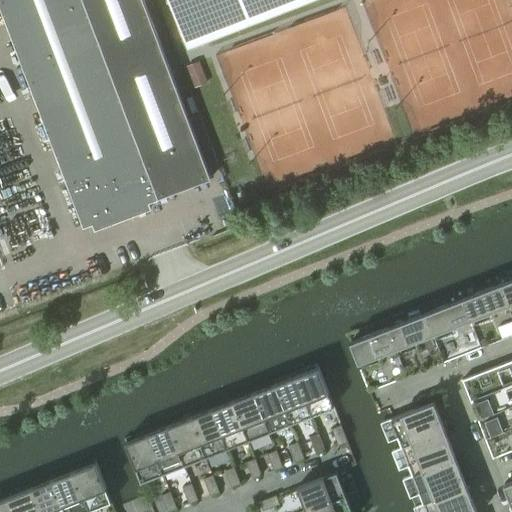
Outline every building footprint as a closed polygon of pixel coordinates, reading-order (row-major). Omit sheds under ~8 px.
[(150,201),(196,184),(212,178),(144,0),(0,0),(0,3),(84,226),(94,223),(96,229),(152,208),(150,201)] [(170,0),(189,48),(310,0),(170,0)] [(199,62),(187,66),(195,86),(206,82),(199,62)] [(511,279),(500,284),(508,304),(511,302),(511,307),(510,308),(511,313),(511,279)] [(500,284),(463,298),(471,318),(489,311),(492,318),(473,323),(482,346),(511,334),(511,313),(510,308),(500,284)] [(463,298),(426,313),(434,333),(452,326),(455,333),(436,338),(445,360),(482,346),(473,323),(463,298)] [(426,313),(389,327),(397,347),(415,340),(418,347),(398,352),(407,375),(445,360),(436,338),(426,313)] [(407,375),(398,352),(389,327),(350,342),(358,362),(376,355),(379,362),(360,367),(369,389),(407,375)] [(511,359),(463,379),(471,399),(504,386),(498,371),(509,367),(511,375),(511,359)] [(296,375),(295,375),(311,415),(333,407),(318,367),(316,367),(317,370),(297,378),(296,375)] [(275,383),(274,384),(290,424),(311,415),(295,375),(295,376),(296,378),(276,386),(275,383)] [(471,399),(478,418),(511,405),(505,390),(511,387),(511,383),(504,386),(471,399)] [(254,392),(253,392),(269,432),(290,424),(274,384),(275,386),(255,394),(254,392)] [(232,400),(248,440),(269,432),(253,392),(252,392),(253,395),(233,403),(232,400)] [(211,408),(211,409),(226,449),(248,440),(232,400),(231,401),(232,403),(212,411),(211,408)] [(478,418),(486,437),(511,426),(511,405),(478,418)] [(397,436),(401,448),(445,431),(439,415),(421,422),(416,408),(390,418),(397,436)] [(190,417),(189,417),(205,457),(226,449),(211,409),(210,409),(211,411),(191,419),(190,417)] [(169,425),(168,425),(184,465),(205,457),(189,417),(190,420),(170,427),(169,425)] [(148,433),(147,433),(163,473),(184,465),(168,425),(169,428),(149,436),(148,433)] [(332,428),(339,445),(348,441),(341,425),(332,428)] [(511,426),(486,437),(494,457),(511,449),(511,426)] [(408,466),(412,476),(456,459),(450,443),(432,450),(428,439),(446,432),(445,431),(401,448),(408,466)] [(163,473),(147,433),(147,434),(148,436),(128,444),(127,441),(125,442),(141,482),(142,481),(163,473)] [(309,437),(316,454),(325,450),(318,434),(309,437)] [(288,446),(295,462),(304,459),(297,442),(288,446)] [(267,454),(273,470),(282,467),(276,450),(267,454)] [(246,462),(252,479),(261,475),(255,459),(246,462)] [(419,493),(423,504),(467,487),(461,471),(443,478),(438,467),(457,460),(456,459),(412,476),(419,493)] [(74,470),(73,470),(89,510),(111,502),(96,462),(94,462),(95,465),(75,473),(74,470)] [(240,484),(234,467),(225,470),(231,487),(240,484)] [(53,479),(52,479),(65,511),(85,511),(89,510),(73,470),(73,471),(74,473),(54,481),(53,479)] [(306,509),(306,510),(346,494),(337,471),(297,487),(298,488),(300,488),(308,509),(306,509)] [(219,492),(212,475),(203,479),(210,495),(219,492)] [(32,487),(31,487),(40,511),(65,511),(52,479),(53,481),(33,489),(32,487)] [(182,487),(189,504),(198,500),(191,484),(182,487)] [(10,495),(16,511),(40,511),(31,487),(30,487),(31,490),(11,498),(10,495)] [(467,487),(423,504),(426,511),(476,511),(472,499),(454,506),(449,495),(468,488),(467,487)] [(161,495),(168,511),(177,508),(170,492),(161,495)] [(352,511),(346,494),(306,510),(306,511),(308,510),(309,511),(352,511)] [(0,511),(16,511),(10,495),(9,496),(10,498),(0,502),(0,511)] [(259,502),(263,510),(280,504),(276,495),(259,502)]
